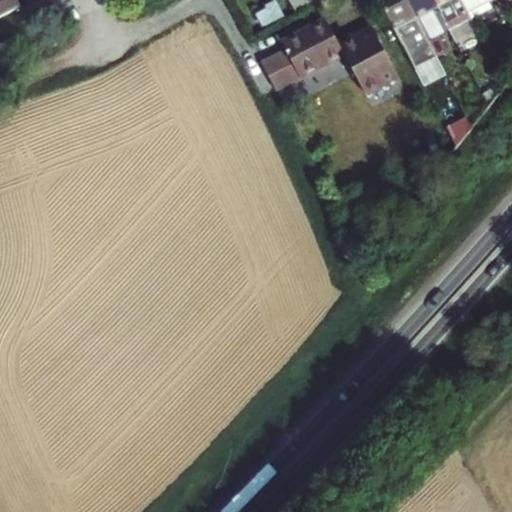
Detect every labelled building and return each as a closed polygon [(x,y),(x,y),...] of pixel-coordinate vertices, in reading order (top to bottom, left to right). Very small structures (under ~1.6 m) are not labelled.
[(0,0),(0,15),(20,5),(17,0),(0,0)] [(31,18),(57,5),(53,0),(37,0),(25,6),(31,18)] [(322,0),(290,0),(300,15),(323,1),(322,0)] [(437,57),(407,0),(379,0),(410,61),(424,53),(428,61),(437,57)] [(446,22),(435,0),(407,0),(437,57),(448,51),(440,36),(451,31),(446,22)] [(468,11),(462,0),(435,0),(446,22),(459,16),(468,11)] [(488,1),(487,0),(462,0),(468,11),(488,1)] [(511,0),(490,0),(488,1),(498,21),(511,13),(511,0)] [(488,1),(468,11),(478,31),(498,21),(488,1)] [(469,38),(479,33),(478,31),(468,11),(459,16),(469,38)] [(378,54),(362,23),(335,37),(326,20),(282,42),(300,77),(344,54),(351,67),(378,54)]
